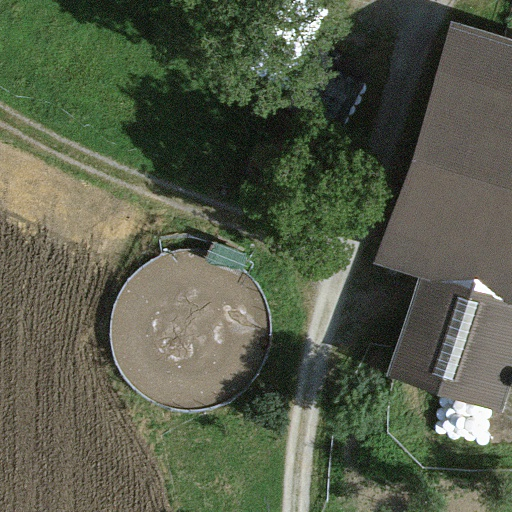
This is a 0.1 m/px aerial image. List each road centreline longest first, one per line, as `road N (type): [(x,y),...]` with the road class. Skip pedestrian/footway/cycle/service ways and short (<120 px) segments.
road 1 (track): [(455,0),(338,266),(300,453),(300,511)]
road 2 (track): [(0,120),(64,157),(338,266)]
